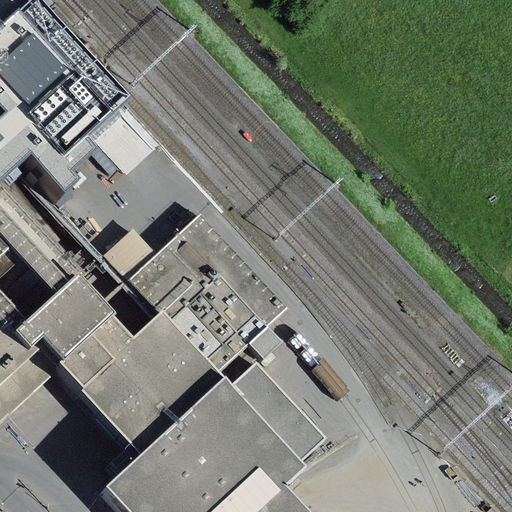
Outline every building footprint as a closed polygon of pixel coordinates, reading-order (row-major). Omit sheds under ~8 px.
[(109,136),(52,189),(86,225),(143,172),(109,136)] [(0,202),(0,412),(52,368),(106,320),(0,202)] [(115,240),(96,257),(163,326),(211,380),(283,312),(194,217),(140,267),(115,240)] [(139,465),(101,499),(112,511),(290,511),(286,507),(308,488),(211,380),(163,326),(146,341),(117,309),(106,320),(52,368),(139,465)] [(254,348),(265,364),(282,352),(271,336),(254,348)]
